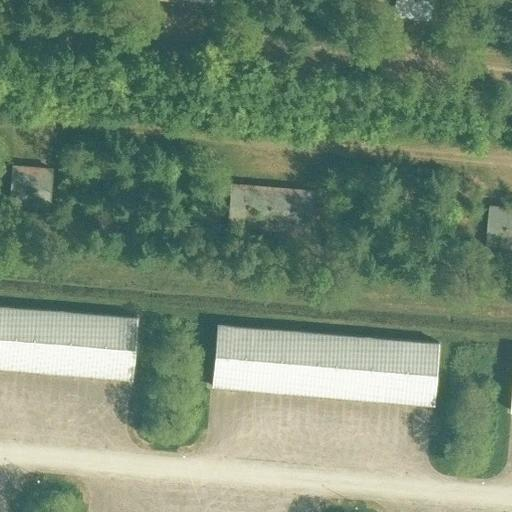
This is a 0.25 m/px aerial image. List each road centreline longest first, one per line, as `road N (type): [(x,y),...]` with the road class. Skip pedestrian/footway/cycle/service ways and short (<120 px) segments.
road 1 (unknown): [(511,167),(0,122)]
road 2 (unknown): [(0,33),(511,75)]
